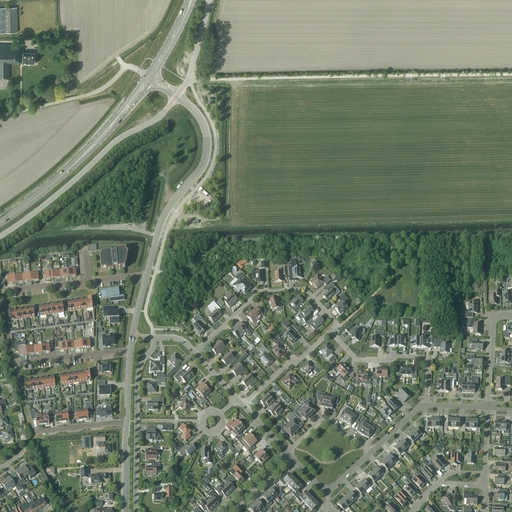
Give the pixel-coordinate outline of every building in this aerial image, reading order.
[(0,32),(5,32),(18,32),(17,7),(0,7),(0,32)] [(35,63),(35,57),(35,52),(23,52),(23,54),(21,54),(21,44),(0,44),(0,78),(9,79),(9,64),(18,64),(18,63),(21,63),(21,62),(23,62),(23,63),(35,63)] [(117,270),(127,269),(127,268),(125,268),(129,250),(127,250),(128,250),(128,254),(126,254),(126,250),(115,251),(116,253),(112,254),(112,252),(101,253),(102,256),(100,256),(100,253),(101,269),(107,269),(107,270),(102,271),(114,270),(113,268),(117,268),(117,270)] [(303,278),(301,278),(300,268),(296,268),(294,260),(288,261),(289,276),(292,275),(293,279),(303,278)] [(240,269),(235,264),(231,268),(236,273),(240,269)] [(275,282),(282,282),(281,275),(285,275),(284,267),(278,268),(279,272),(275,273),(275,282)] [(71,268),(67,269),(68,278),(76,277),(75,268),(74,268),(71,268)] [(61,279),(68,278),(67,269),(60,270),(61,279)] [(53,279),(61,279),(60,270),(52,271),(53,279)] [(256,270),(251,270),(252,280),(255,280),(256,284),(263,283),(263,272),(256,272),(256,270)] [(53,279),(52,271),(44,271),(45,280),(53,279)] [(38,272),(30,273),(31,282),(39,281),(38,272)] [(23,283),(31,282),(30,273),(22,274),(23,283)] [(15,284),(23,283),(22,274),(14,275),(15,284)] [(237,281),(231,286),(238,294),(241,291),(244,294),(250,289),(248,287),(245,284),(248,281),(240,274),(235,279),(237,281)] [(15,284),(14,275),(6,276),(7,285),(15,284)] [(312,279),(309,282),(312,285),(313,285),(317,289),(324,283),(326,286),(331,281),(327,277),(323,281),(317,275),(313,280),(312,279)] [(340,293),(334,287),(335,287),(331,283),(323,290),(326,293),(322,296),(327,301),(334,295),(335,297),(340,293)] [(511,296),(511,288),(507,289),(508,293),(503,293),(503,304),(511,304),(511,296)] [(118,290),(102,291),(103,299),(106,299),(109,299),(109,301),(123,300),(123,292),(119,293),(118,290)] [(490,305),(497,305),(496,297),(499,297),(499,291),(494,291),(494,295),(489,295),(490,305)] [(229,293),(224,297),(228,301),(225,304),(229,308),(238,300),(233,296),(232,296),(229,293)] [(335,310),(340,316),(343,313),(343,312),(348,308),(344,303),(348,299),(343,294),(337,299),(340,302),(335,306),(336,306),(337,308),(335,310)] [(298,307),(303,302),(298,297),(291,304),(294,307),(291,310),(295,314),(300,309),(298,307)] [(270,301),(272,310),(276,309),(277,312),(282,311),(282,308),(280,303),(278,304),(276,299),(270,301)] [(218,312),(220,310),(213,302),(207,308),(212,313),(208,318),(213,323),(221,316),(218,312)] [(473,318),(473,313),(477,314),(477,309),(477,307),(477,302),(469,302),(469,313),(465,313),(465,318),(473,318)] [(309,306),(301,313),(297,317),(300,320),(301,319),(306,324),(312,318),(310,315),(313,311),(309,306)] [(119,319),(119,312),(112,312),(112,308),(103,308),(104,314),(108,314),(108,319),(110,319),(110,323),(119,323),(119,319)] [(260,314),(255,308),(251,313),(258,320),(263,316),(264,318),(267,316),(264,310),(260,314)] [(11,317),(11,321),(17,320),(15,310),(10,311),(8,312),(9,318),(11,317)] [(256,323),(258,320),(251,313),(246,317),(251,322),(248,324),(253,330),(258,325),(256,323)] [(199,337),(205,331),(203,329),(205,328),(200,323),(203,321),(198,315),(192,320),(197,324),(192,328),(197,333),(196,334),(199,337)] [(310,326),(314,330),(323,322),(319,317),(314,322),(311,320),(306,324),(309,327),(310,326)] [(480,335),(481,324),(475,324),(476,320),(468,320),(468,328),(473,328),(473,335),(480,335)] [(253,332),(247,325),(244,328),(240,323),(235,327),(243,335),(246,332),(249,336),(253,332)] [(511,324),(507,324),(507,332),(503,332),(503,338),(509,338),(509,334),(511,333),(511,324)] [(354,329),(353,328),(350,325),(345,330),(349,335),(352,336),(351,338),(352,339),(353,338),(354,338),(354,339),(354,340),(355,341),(357,341),(358,341),(361,335),(362,335),(364,334),(364,332),(364,330),(363,329),(359,327),(358,328),(355,326),(354,329)] [(231,331),(235,336),(233,338),(239,345),(241,343),(238,339),(243,335),(235,327),(231,331)] [(292,344),(297,339),(294,335),(296,333),(291,327),(288,330),(290,332),(285,336),(292,344)] [(370,342),(370,347),(379,347),(379,337),(383,337),(384,331),(375,331),(375,338),(370,338),(371,338),(371,342),(370,342)] [(105,333),(98,334),(99,340),(102,339),(103,346),(106,346),(106,347),(111,347),(110,345),(115,345),(114,335),(106,336),(105,333)] [(397,347),(397,338),(391,338),(391,334),(388,334),(387,347),(397,347)] [(406,347),(406,337),(403,337),(403,338),(397,338),(397,347),(406,347)] [(410,348),(419,348),(419,339),(413,338),(413,337),(410,337),(410,348)] [(425,339),(419,339),(419,348),(428,348),(428,344),(432,344),(432,338),(425,338),(425,339)] [(59,352),(67,351),(66,342),(61,343),(61,339),(55,340),(56,348),(59,348),(59,352)] [(82,340),(83,349),(91,348),(90,339),(82,340)] [(278,358),(281,355),(280,355),(284,351),(281,347),(284,344),(279,339),(274,343),(277,346),(272,351),(275,355),(278,358)] [(482,351),(483,345),(477,344),(477,339),(468,339),(468,345),(472,345),(472,351),(482,351)] [(83,349),(82,340),(74,341),(75,350),(83,349)] [(211,350),(216,355),(218,353),(221,356),(228,349),(226,347),(225,346),(224,347),(218,340),(215,344),(216,345),(211,350)] [(443,344),(443,341),(433,340),(433,348),(440,348),(440,353),(451,354),(449,353),(449,345),(452,345),(443,344)] [(41,345),(42,354),(50,353),(50,348),(53,348),(52,341),(49,341),(49,344),(46,344),(45,342),(41,342),(41,345)] [(75,350),(74,341),(66,342),(67,351),(75,350)] [(27,355),(26,347),(25,342),(19,343),(19,342),(14,342),(15,352),(18,352),(19,356),(27,355)] [(328,362),(334,356),(331,353),(333,351),(329,347),(330,347),(327,344),(324,347),(320,351),(326,358),(325,359),(328,362)] [(34,346),(35,355),(42,354),(41,345),(34,346)] [(26,347),(27,355),(35,355),(34,346),(26,347)] [(263,355),(259,359),(267,367),(273,362),(267,355),(269,353),(263,347),(259,350),(263,355)] [(500,352),(499,358),(509,358),(509,355),(511,355),(511,349),(506,349),(506,352),(500,352)] [(168,361),(175,368),(167,376),(164,375),(164,379),(169,379),(181,367),(178,365),(182,362),(178,357),(175,354),(172,357),(173,357),(168,361)] [(230,366),(237,360),(235,357),(233,358),(229,354),(221,361),(226,366),(228,364),(230,366)] [(246,354),(238,361),(240,364),(246,358),(248,356),(246,354)] [(477,367),(478,366),(478,365),(482,365),(482,359),(474,358),(474,355),(467,355),(466,361),(471,361),(471,365),(474,365),(474,366),(475,367),(477,367)] [(164,365),(164,357),(160,357),(160,362),(150,362),(150,368),(150,372),(154,372),(160,372),(160,365),(164,365)] [(509,358),(499,358),(499,364),(505,364),(505,367),(511,367),(511,362),(509,362),(509,358)] [(313,371),(317,374),(321,370),(316,364),(313,367),(308,362),(304,366),(303,366),(300,369),(303,372),(304,371),(308,376),(313,371)] [(335,374),(338,371),(340,374),(347,368),(343,363),(338,368),(336,366),(332,370),(335,374)] [(240,377),(247,371),(245,368),(243,369),(239,364),(231,371),(236,376),(238,374),(240,377)] [(101,367),(98,367),(98,374),(102,373),(102,375),(110,375),(110,366),(101,367)] [(411,379),(416,380),(416,371),(412,371),(412,367),(400,366),(400,375),(411,375),(411,379)] [(350,372),(347,368),(340,374),(342,376),(340,378),(344,382),(348,378),(346,376),(350,372)] [(378,377),(381,378),(382,368),(376,368),(376,375),(373,375),(373,380),(378,381),(378,377)] [(387,375),(387,369),(382,368),(381,378),(384,378),(384,381),(390,381),(390,375),(387,375)] [(181,379),(186,383),(194,376),(189,371),(185,374),(181,371),(174,378),(178,382),(181,379)] [(362,382),(362,373),(356,372),(356,379),(353,379),(353,385),(358,385),(358,382),(362,382)] [(367,379),(368,373),(362,373),(362,382),(362,384),(365,384),(365,385),(370,385),(370,379),(367,379)] [(255,379),(253,380),(249,375),(241,382),(246,387),(248,385),(250,387),(257,381),(255,379)] [(285,379),(282,382),(285,385),(285,384),(289,389),(296,382),(298,384),(301,382),(295,376),(293,379),(289,375),(285,379)] [(437,382),(434,382),(434,388),(437,388),(437,392),(443,392),(443,379),(443,376),(440,375),(440,379),(441,379),(441,383),(437,383),(437,382)] [(510,386),(510,377),(502,377),(502,380),(496,380),(495,391),(502,391),(502,386),(510,386)] [(468,393),(468,384),(464,384),(465,379),(459,378),(459,386),(462,386),(462,393),(468,393)] [(446,379),(443,379),(443,392),(449,392),(449,388),(452,389),(452,382),(449,382),(449,383),(445,383),(446,379)] [(468,384),(468,393),(474,393),(474,386),(478,387),(478,379),(472,379),(472,384),(468,384)] [(165,384),(165,380),(155,380),(155,384),(147,384),(147,389),(146,389),(146,394),(151,394),(151,393),(156,393),(156,386),(161,386),(161,384),(165,384)] [(105,382),(98,382),(98,389),(99,389),(99,396),(111,395),(111,386),(105,386),(105,382)] [(191,391),(197,397),(207,387),(205,385),(204,385),(203,384),(198,388),(196,386),(191,391)] [(187,393),(192,389),(188,385),(183,390),(187,393)] [(202,403),(204,405),(207,403),(203,399),(210,392),(209,391),(210,390),(207,387),(197,397),(202,403)] [(407,392),(406,392),(403,390),(399,393),(397,392),(395,394),(403,403),(410,397),(408,395),(408,394),(407,392)] [(316,393),(317,400),(321,401),(320,407),(323,407),(323,409),(325,408),(326,408),(328,398),(324,398),(325,394),(319,392),(316,393)] [(183,410),(182,411),(185,414),(188,411),(192,407),(188,403),(191,401),(186,395),(184,398),(186,400),(179,406),(183,410)] [(275,401),(273,398),(271,399),(267,395),(260,402),(264,406),(266,405),(268,407),(275,401)] [(329,409),(332,409),(333,404),(337,405),(338,397),(332,395),(331,399),(328,398),(326,408),(327,408),(327,410),(329,409)] [(400,406),(392,397),(390,400),(391,402),(387,405),(393,412),(400,406)] [(146,402),(146,412),(147,412),(147,410),(158,410),(158,405),(164,405),(164,399),(156,398),(156,403),(151,403),(151,402),(146,402)] [(312,414),(314,412),(310,408),(313,405),(308,399),(303,404),(302,403),(299,405),(303,409),(310,416),(311,416),(312,416),(312,414)] [(277,416),(284,410),(282,408),(280,409),(276,404),(268,411),(273,416),(275,414),(277,416)] [(344,405),(340,412),(343,414),(340,419),(343,421),(343,422),(344,422),(345,422),(350,414),(347,412),(349,409),(344,405)] [(393,412),(387,405),(383,409),(381,408),(379,410),(387,419),(393,412)] [(96,409),(96,417),(100,417),(100,419),(105,418),(105,417),(107,417),(111,416),(112,417),(110,406),(105,406),(106,409),(99,410),(99,409),(96,409)] [(81,410),(82,421),(89,420),(88,413),(92,413),(92,407),(87,407),(87,409),(81,410)] [(76,421),(82,421),(81,410),(78,411),(78,408),(72,409),(72,415),(75,415),(76,421)] [(62,412),(63,423),(69,422),(68,416),(71,415),(71,409),(67,410),(68,412),(62,412)] [(303,409),(300,412),(298,409),(293,413),(299,419),(301,416),(305,421),(308,418),(309,419),(309,417),(310,416),(303,409)] [(37,426),(43,425),(42,415),(39,415),(38,413),(35,413),(35,411),(30,412),(32,420),(36,419),(37,426)] [(56,424),(63,423),(62,412),(55,413),(55,411),(54,411),(52,411),(53,417),(56,417),(56,424)] [(42,415),(43,425),(49,425),(49,418),(52,418),(51,412),(48,412),(48,414),(42,415)] [(348,424),(351,426),(354,421),(357,423),(361,416),(356,413),(354,416),(350,414),(345,422),(346,423),(346,424),(348,424)] [(300,429),(296,424),(298,422),(293,416),(288,420),(291,423),(288,426),(295,433),(296,432),(298,432),(298,431),(300,429)] [(3,427),(8,426),(5,417),(0,418),(0,428),(3,428),(3,427)] [(363,436),(368,427),(365,425),(367,422),(362,419),(358,425),(361,427),(358,432),(360,434),(361,435),(362,435),(363,436)] [(427,429),(433,428),(433,419),(427,420),(427,425),(424,425),(424,432),(428,432),(427,429)] [(439,424),(439,419),(433,419),(433,428),(439,428),(439,431),(442,431),(442,424),(439,424)] [(447,429),(453,429),(454,420),(448,420),(447,425),(444,425),(444,431),(447,431),(447,429)] [(459,425),(459,420),(454,420),(453,429),(459,429),(459,432),(462,432),(462,425),(459,425)] [(462,425),(462,432),(465,432),(465,429),(471,430),(471,421),(465,420),(465,426),(462,425)] [(225,428),(229,432),(232,429),(234,432),(242,424),(239,422),(238,422),(237,421),(233,425),(231,423),(225,428)] [(477,426),(477,421),(471,421),(471,430),(477,430),(477,433),(480,433),(480,426),(477,426)] [(500,431),(500,422),(494,421),(494,427),(491,427),(491,433),(497,434),(497,431),(500,431)] [(506,422),(500,422),(500,431),(503,431),(503,434),(509,434),(509,428),(506,428),(506,422)] [(242,424),(234,432),(231,434),(237,441),(243,436),(240,433),(245,429),(243,428),(244,427),(242,424)] [(179,429),(183,434),(181,436),(185,441),(190,437),(188,434),(191,432),(186,427),(185,428),(183,425),(179,429)] [(287,433),(288,434),(291,437),(293,435),(294,435),(294,434),(295,433),(288,426),(286,428),(283,425),(279,430),(284,435),(287,433)] [(368,427),(363,436),(364,436),(364,438),(366,437),(368,439),(371,434),(374,436),(379,429),(373,426),(371,429),(368,427)] [(149,442),(152,442),(152,441),(155,441),(155,440),(156,441),(156,442),(157,442),(158,442),(159,442),(161,441),(162,440),(158,433),(155,433),(155,429),(147,429),(147,434),(146,434),(146,441),(149,441),(149,442)] [(419,433),(415,429),(411,433),(417,439),(422,435),(423,437),(426,435),(421,430),(419,433)] [(8,441),(13,439),(11,430),(0,433),(0,436),(3,436),(3,438),(4,442),(8,441)] [(410,441),(408,443),(413,448),(415,445),(413,443),(417,439),(411,433),(407,437),(410,441)] [(243,436),(237,441),(243,447),(254,438),(251,435),(250,436),(249,434),(245,438),(243,436)] [(243,447),(246,450),(249,454),(255,449),(253,446),(257,442),(256,441),(257,440),(254,438),(243,447)] [(91,448),(91,439),(81,439),(82,449),(91,448)] [(402,441),(398,445),(404,452),(408,448),(410,450),(413,448),(408,443),(406,445),(402,441)] [(217,446),(214,449),(217,452),(218,452),(219,453),(217,455),(221,459),(223,457),(222,455),(228,449),(231,453),(234,456),(237,453),(234,450),(229,445),(226,447),(222,442),(218,446),(217,446)] [(180,444),(174,449),(175,450),(177,452),(183,447),(180,444)] [(111,453),(111,445),(105,446),(105,445),(96,445),(97,455),(105,454),(105,453),(107,453),(107,455),(111,455),(111,453)] [(196,450),(191,445),(186,450),(184,447),(178,453),(182,458),(186,454),(189,456),(196,450)] [(400,456),(404,452),(398,445),(394,449),(397,453),(395,455),(399,460),(402,458),(400,456)] [(504,449),(494,449),(494,456),(505,456),(505,452),(511,452),(511,446),(504,445),(504,449)] [(160,447),(152,446),(152,451),(146,451),(146,458),(156,458),(157,454),(160,454),(160,451),(160,450),(160,448),(160,447)] [(201,449),(201,459),(206,459),(206,464),(212,464),(211,454),(208,454),(208,449),(201,449)] [(477,451),(470,450),(470,455),(466,455),(466,458),(467,458),(467,464),(474,465),(474,455),(477,456),(477,451)] [(258,461),(266,454),(263,451),(262,452),(261,451),(257,455),(254,452),(249,457),(253,462),(256,459),(258,461)] [(260,464),(257,466),(259,468),(269,459),(267,458),(268,457),(266,454),(258,461),(260,464)] [(457,455),(451,455),(450,465),(457,465),(457,463),(460,463),(461,454),(457,454),(457,455)] [(393,460),(390,456),(386,460),(392,466),(396,463),(398,465),(400,463),(396,458),(393,460)] [(429,463),(436,471),(438,468),(440,470),(446,465),(441,460),(442,459),(439,456),(432,462),(431,461),(429,463)] [(385,468),(382,470),(387,475),(389,473),(387,471),(392,466),(386,460),(381,464),(385,468)] [(502,460),(501,464),(495,464),(495,471),(505,471),(505,467),(511,467),(511,461),(502,460)] [(160,464),(153,464),(153,467),(146,467),(146,475),(156,475),(156,471),(160,471),(160,464)] [(429,481),(434,476),(432,474),(435,471),(428,464),(425,467),(426,468),(422,472),(429,481)] [(233,477),(234,476),(240,484),(245,479),(241,474),(244,472),(238,465),(233,469),(229,472),(233,477)] [(20,469),(26,478),(28,476),(30,479),(35,476),(31,469),(28,471),(24,466),(20,469)] [(377,468),(372,472),(378,479),(383,475),(385,477),(387,475),(382,470),(380,472),(377,468)] [(23,480),(26,478),(20,469),(15,472),(19,478),(16,479),(20,486),(25,482),(23,480)] [(91,484),(101,484),(101,480),(105,480),(105,475),(101,475),(101,474),(90,475),(90,476),(88,476),(87,469),(80,469),(81,479),(88,478),(91,478),(91,484)] [(372,480),(369,482),(374,487),(376,485),(374,483),(378,479),(372,472),(368,476),(372,480)] [(415,476),(412,480),(413,481),(420,489),(425,484),(424,483),(426,480),(420,474),(418,472),(414,475),(415,476)] [(283,476),(279,480),(284,485),(286,483),(288,485),(294,479),(290,475),(286,478),(283,476)] [(504,485),(504,476),(498,476),(498,479),(495,479),(494,485),(504,485)] [(16,488),(18,491),(21,489),(15,480),(13,482),(9,477),(5,480),(12,490),(16,488)] [(230,493),(235,489),(230,484),(232,482),(228,477),(224,481),(227,484),(224,486),(230,493)] [(298,481),(297,482),(294,479),(288,485),(292,490),(298,483),(298,484),(299,483),(298,481)] [(2,490),(5,495),(9,492),(10,493),(13,491),(12,490),(5,480),(0,483),(4,488),(2,490)] [(364,481),(359,485),(365,491),(370,487),(372,489),(374,487),(369,482),(367,484),(364,481)] [(417,489),(411,482),(408,485),(409,485),(404,490),(411,497),(416,493),(415,491),(417,489)] [(291,494),(294,496),(296,498),(300,494),(298,491),(302,488),(298,484),(298,483),(292,490),(294,492),(291,494)] [(222,484),(219,487),(218,486),(214,490),(218,495),(221,492),(226,498),(230,493),(224,486),(222,484)] [(358,493),(356,495),(361,499),(363,497),(361,495),(365,491),(359,485),(355,489),(358,493)] [(166,494),(163,495),(163,494),(154,495),(154,501),(163,501),(163,499),(166,498),(166,499),(172,499),(172,488),(165,489),(166,494)] [(274,493),(271,489),(266,493),(272,500),(275,498),(276,500),(278,498),(281,496),(276,491),(274,493)] [(494,494),(494,500),(503,501),(507,501),(507,495),(508,490),(499,489),(499,494),(494,494)] [(214,508),(219,504),(214,499),(216,497),(211,491),(207,495),(209,497),(206,500),(206,499),(214,508)] [(402,506),(407,501),(405,500),(408,497),(401,491),(399,493),(400,494),(395,498),(402,506)] [(310,497),(310,496),(306,492),(302,496),(300,494),(296,498),(300,503),(302,501),(304,503),(310,497)] [(263,503),(268,508),(272,504),(270,502),(272,500),(266,493),(262,497),(265,501),(263,503)] [(346,497),(352,503),(357,499),(359,502),(361,499),(356,495),(354,497),(350,493),(346,497)] [(477,506),(477,499),(472,499),(472,494),(463,493),(463,499),(466,499),(466,505),(477,506)] [(94,506),(102,506),(102,502),(112,502),(112,494),(103,495),(103,499),(102,499),(100,501),(100,502),(94,502),(94,506)] [(41,497),(38,498),(40,500),(38,502),(41,508),(46,506),(44,503),(47,501),(43,495),(41,497)] [(311,495),(310,496),(310,497),(304,503),(308,507),(314,501),(312,498),(313,497),(311,495)] [(352,503),(346,497),(345,496),(344,497),(345,498),(342,501),(348,507),(352,503)] [(451,496),(451,497),(445,497),(445,498),(442,498),(440,500),(443,503),(443,505),(448,505),(448,508),(450,511),(454,511),(455,496),(451,496)] [(202,501),(201,500),(197,504),(202,510),(205,507),(209,511),(214,508),(206,499),(205,499),(206,500),(202,501)] [(396,511),(393,508),(396,505),(391,499),(387,503),(389,505),(385,510),(386,511),(396,511)] [(31,502),(37,511),(41,508),(38,502),(35,503),(34,501),(31,502)] [(268,508),(263,503),(261,505),(257,501),(253,505),(259,511),(264,511),(266,511),(266,510),(268,508)] [(318,505),(314,501),(308,507),(312,511),(310,511),(315,511),(317,511),(314,509),(318,505)] [(348,507),(342,501),(338,505),(344,511),(348,507)] [(31,511),(30,511),(35,511),(37,511),(31,502),(29,503),(31,506),(28,507),(31,511)]
